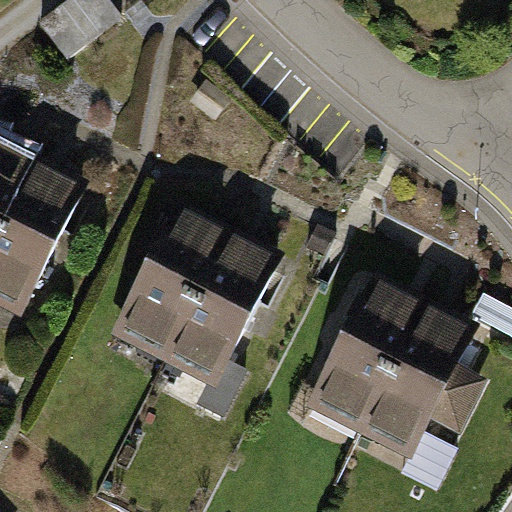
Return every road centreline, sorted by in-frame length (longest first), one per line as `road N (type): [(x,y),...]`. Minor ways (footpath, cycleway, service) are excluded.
road 1 (residential): [(479,154),(379,80),(295,0)]
road 2 (unknown): [(0,67),(103,0)]
